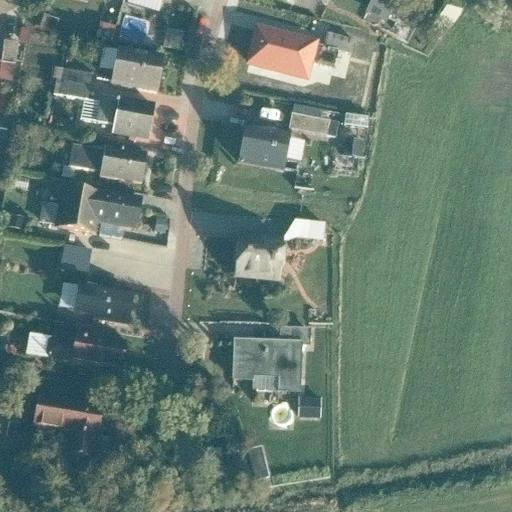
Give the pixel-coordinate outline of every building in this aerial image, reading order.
[(371,0),(366,15),(394,26),(404,1),(400,0),(371,0)] [(448,37),(463,13),(448,4),(434,28),(448,37)] [(311,47),(249,30),(238,71),(299,88),(311,47)] [(349,44),(319,36),(315,54),(344,62),(349,44)] [(0,67),(11,69),(14,47),(0,45),(0,67)] [(105,88),(153,97),(159,64),(111,55),(105,88)] [(83,105),(87,79),(58,75),(55,101),(83,105)] [(109,130),(113,106),(96,103),(92,127),(109,130)] [(146,144),(151,111),(113,106),(109,130),(108,139),(146,144)] [(317,143),(320,124),(284,118),(281,137),(317,143)] [(281,137),(235,129),(228,168),(274,176),(281,137)] [(344,157),(364,158),(364,141),(345,140),(344,157)] [(139,189),(143,160),(100,153),(95,183),(139,189)] [(57,228),(57,230),(92,236),(94,224),(93,224),(98,196),(72,192),(69,207),(61,206),(60,208),(57,228)] [(98,196),(93,224),(94,224),(99,225),(135,231),(140,201),(98,194),(98,196)] [(313,249),(315,231),(280,226),(277,245),(313,249)] [(277,245),(224,237),(218,279),(272,286),(277,245)] [(129,299),(93,294),(89,324),(125,329),(129,299)] [(119,376),(124,349),(90,343),(92,336),(70,332),(68,346),(64,367),(119,376)] [(274,348),(229,347),(228,382),(268,384),(268,397),(290,397),(292,349),(300,349),(301,337),(275,336),(274,348)] [(45,363),(49,343),(25,339),(22,359),(45,363)] [(64,367),(68,346),(49,343),(45,363),(64,367)] [(300,397),(300,419),(322,419),(321,397),(300,397)] [(98,410),(33,400),(28,434),(64,439),(61,459),(90,463),(98,410)]
